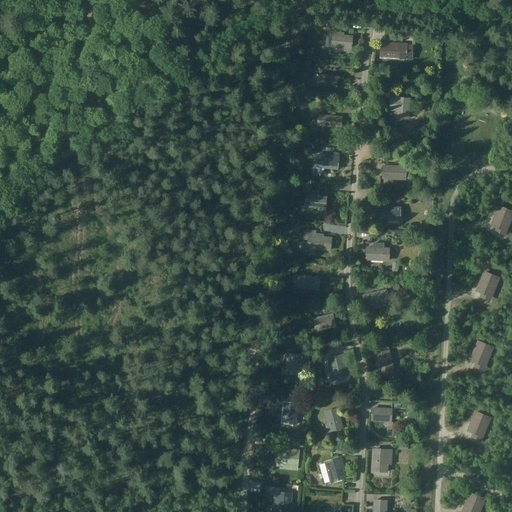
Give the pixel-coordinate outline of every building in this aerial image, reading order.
[(332,32),(331,48),(343,49),(343,51),(352,52),(353,36),(344,35),(344,33),(332,32)] [(380,43),(380,59),(406,60),(407,44),(380,43)] [(338,77),(313,74),(312,85),(337,88),(338,77)] [(409,120),(410,98),(389,97),(388,111),(395,111),(395,119),(409,120)] [(343,117),(317,114),(316,126),(342,128),(343,117)] [(339,156),(315,153),(314,167),(338,170),(339,156)] [(406,166),(382,165),(381,179),(406,180),(406,166)] [(318,195),(319,191),(305,189),(304,208),(317,209),(317,207),(325,207),(326,196),(318,195)] [(400,221),(400,207),(374,206),(374,220),(400,221)] [(511,211),(499,207),(492,225),(505,231),(511,214),(511,211)] [(323,237),(323,234),(315,234),(316,231),(305,230),(304,240),(307,240),(306,251),(315,251),(315,249),(330,251),(331,238),(323,237)] [(373,243),(373,247),(365,247),(365,260),(389,262),(390,248),(383,247),(383,244),(373,243)] [(490,296),(498,278),(484,272),(477,291),(490,296)] [(320,276),(294,274),(293,289),(319,291),(320,276)] [(389,305),(386,290),(362,295),(366,311),(389,305)] [(335,327),(332,314),(312,319),(315,333),(323,331),(323,330),(335,327)] [(492,348),(478,342),(471,361),(484,366),(492,348)] [(388,346),(372,350),(378,377),(395,372),(388,346)] [(298,375),(300,354),(286,353),(285,366),(282,366),(282,374),(298,375)] [(343,354),(327,358),(333,380),(349,376),(343,354)] [(297,403),(283,401),(281,423),(296,425),(297,403)] [(327,424),(325,425),(327,433),(343,429),(337,407),(324,411),(327,424)] [(392,408),(371,407),(370,421),(383,421),(383,423),(391,423),(392,408)] [(476,412),(468,431),(482,436),(489,418),(476,412)] [(391,465),(392,449),(372,448),(370,472),(387,473),(388,465),(391,465)] [(288,451),(278,451),(276,466),(284,467),(284,465),(298,466),(299,450),(289,449),(288,451)] [(339,459),(324,463),(329,482),(344,478),(339,459)] [(291,511),(292,493),(275,491),(273,511),(291,511)] [(478,511),(483,499),(470,494),(462,511),(478,511)] [(386,511),(387,500),(373,499),(372,511),(386,511)]
